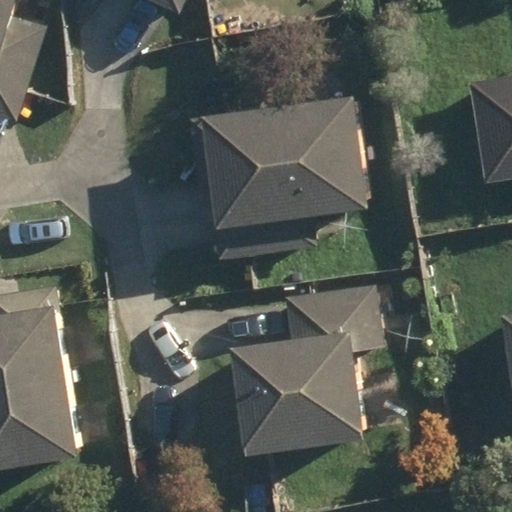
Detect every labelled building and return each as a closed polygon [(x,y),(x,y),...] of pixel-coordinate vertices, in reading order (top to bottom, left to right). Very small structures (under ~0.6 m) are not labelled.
[(0,0),(0,115),(19,121),(49,28),(11,16),(15,0),(0,0)] [(149,0),(179,13),(184,0),(149,0)] [(511,175),(511,86),(486,91),(500,177),(511,175)] [(209,184),(218,258),(316,246),(312,209),(368,204),(356,95),(201,113),(201,119),(191,120),(199,185),(209,184)] [(229,346),(243,449),(361,435),(348,331),(383,326),(378,283),(284,295),(285,304),(254,307),(258,342),(229,346)] [(0,461),(76,452),(57,310),(61,309),(59,289),(0,295),(0,461)]
